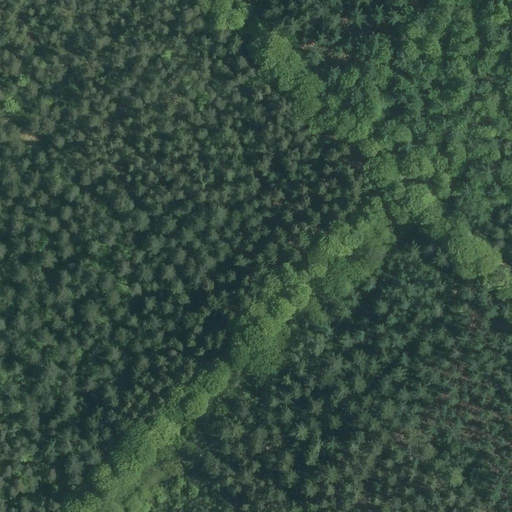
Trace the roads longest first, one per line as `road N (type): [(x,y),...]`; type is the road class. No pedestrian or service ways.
road 1 (track): [(99,511),(413,177)]
road 2 (track): [(239,0),(511,276)]
